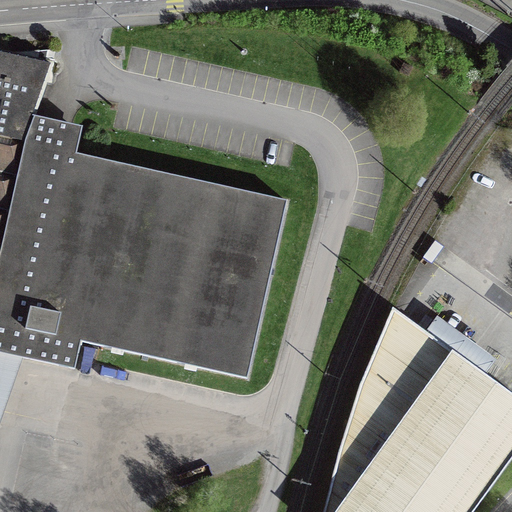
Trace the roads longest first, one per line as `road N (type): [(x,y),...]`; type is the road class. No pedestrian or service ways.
road 1 (residential): [(0,10),(148,0)]
road 2 (residential): [(402,0),(465,21),(511,49)]
